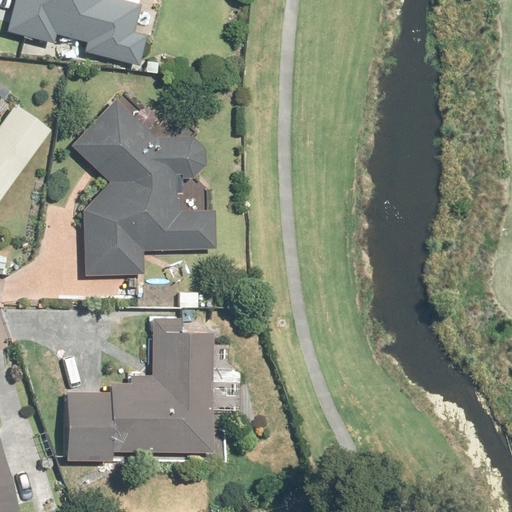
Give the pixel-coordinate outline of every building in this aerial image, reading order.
[(11,0),(4,29),(47,41),(49,34),(80,42),(78,50),(133,65),(141,35),(126,31),(134,4),(120,0),(11,0)] [(169,196),(168,176),(187,176),(197,164),(197,146),(186,136),(150,139),(110,100),(64,146),(101,183),(78,206),(79,274),(136,273),(136,250),(207,249),(206,210),(174,211),(173,196),(169,196)] [(0,184),(41,129),(8,105),(0,115),(0,184)] [(62,389),(61,458),(111,459),(112,445),(209,446),(210,317),(152,316),(151,376),(125,375),(125,390),(62,389)] [(0,510),(23,505),(0,420),(0,510)] [(57,511),(50,475),(27,480),(33,511),(57,511)]
